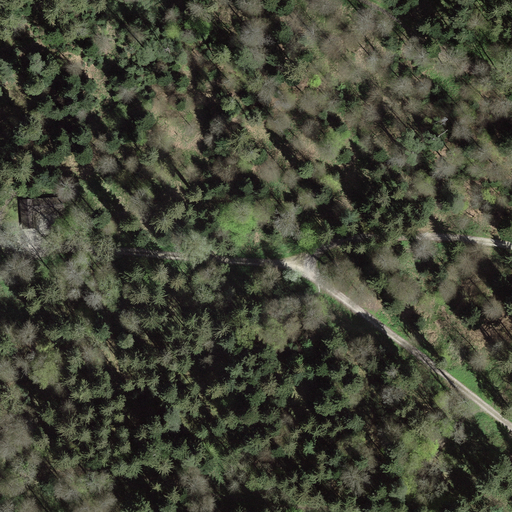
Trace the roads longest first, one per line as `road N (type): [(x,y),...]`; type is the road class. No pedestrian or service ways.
road 1 (track): [(511,423),(290,263),(0,237)]
road 2 (track): [(290,263),(360,239),(468,236),(511,246)]
